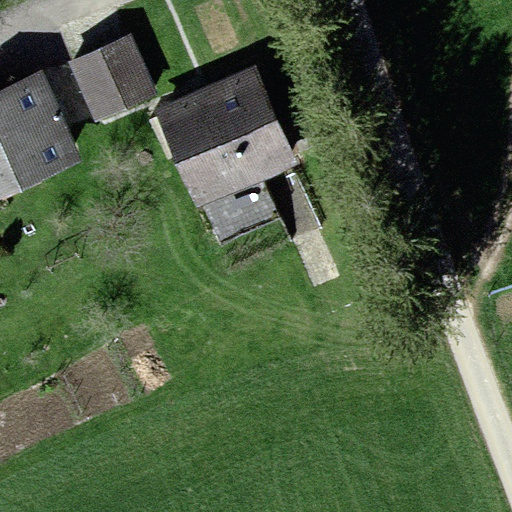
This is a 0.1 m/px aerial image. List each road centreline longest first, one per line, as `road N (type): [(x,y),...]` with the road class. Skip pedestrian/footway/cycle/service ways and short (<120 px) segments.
road 1 (unclassified): [(511,480),(344,0)]
road 2 (track): [(457,329),(493,237),(511,144)]
